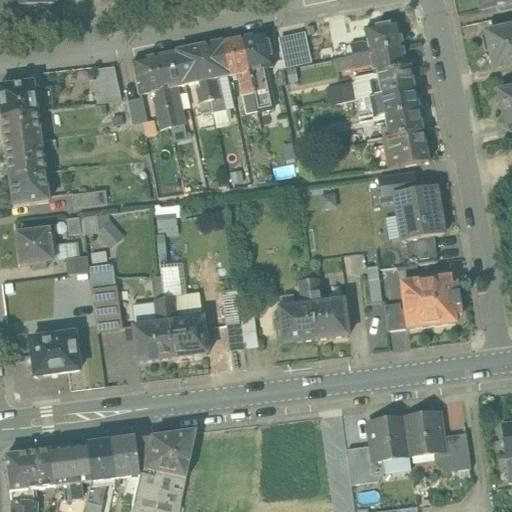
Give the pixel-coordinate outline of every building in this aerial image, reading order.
[(0,0),(0,13),(0,16),(53,9),(51,0),(0,0)] [(511,0),(478,0),(481,11),(497,7),(497,9),(511,5),(511,0)] [(398,23),(365,30),(367,43),(364,44),(362,43),(350,46),(352,57),(369,54),(403,47),(398,23)] [(511,29),(486,34),(487,36),(483,37),(486,51),(490,50),(494,70),(511,65),(511,29)] [(284,67),(311,64),(308,33),(281,36),(284,67)] [(266,34),(242,39),(254,93),(265,91),(262,76),(258,77),(257,71),(273,68),(266,34)] [(348,37),(336,39),(340,59),(352,57),(350,46),(348,37)] [(254,93),(242,39),(221,44),(228,78),(242,75),(243,80),(239,81),(242,96),(254,93)] [(221,43),(199,47),(211,102),(213,114),(225,112),(218,80),(228,78),(221,44),(221,43)] [(199,47),(177,52),(177,53),(178,53),(185,86),(199,83),(200,89),(196,90),(199,105),(211,102),(199,47)] [(403,47),(369,54),(371,65),(374,75),(376,75),(407,68),(403,47)] [(177,53),(156,58),(163,91),(171,89),(185,86),(178,53),(177,53)] [(369,54),(352,57),(354,68),(371,65),(369,54)] [(156,58),(133,63),(140,96),(156,93),(163,91),(156,58)] [(119,67),(96,69),(98,104),(121,102),(119,67)] [(407,68),(376,75),(378,86),(372,87),(374,97),(414,89),(409,68),(407,68)] [(33,84),(0,88),(0,105),(2,118),(37,114),(33,84)] [(353,84),(336,87),(340,104),(357,101),(353,84)] [(176,94),(172,95),(171,89),(163,91),(168,112),(179,109),(176,94)] [(374,97),(369,98),(374,120),(385,118),(418,111),(414,89),(374,97)] [(511,90),(498,94),(503,118),(500,123),(509,130),(511,126),(511,90)] [(163,91),(156,93),(157,98),(153,99),(156,114),(168,112),(163,91)] [(265,91),(254,93),(256,102),(267,100),(265,91)] [(254,93),(242,96),(244,96),(245,104),(256,102),(254,93)] [(142,99),(126,103),(132,126),(147,123),(142,99)] [(213,114),(211,102),(199,105),(201,115),(201,116),(213,114)] [(179,109),(168,112),(171,130),(183,127),(179,109)] [(418,111),(385,118),(387,129),(381,130),(383,140),(422,133),(418,111)] [(168,112),(156,114),(160,132),(171,130),(168,112)] [(37,114),(2,118),(6,148),(41,144),(37,114)] [(216,128),(213,114),(201,116),(201,115),(194,116),(198,132),(216,128)] [(422,133),(383,140),(389,171),(429,164),(422,133)] [(41,144),(6,148),(9,178),(45,174),(41,144)] [(45,174),(9,178),(13,208),(49,203),(45,174)] [(413,174),(380,178),(383,205),(395,202),(394,198),(411,195),(411,193),(416,192),(413,174)] [(416,192),(411,193),(411,195),(394,198),(395,202),(397,217),(403,216),(407,242),(432,238),(444,236),(436,188),(416,192)] [(106,192),(72,196),(74,210),(107,206),(106,192)] [(158,238),(179,237),(178,207),(157,208),(158,238)] [(78,220),(66,222),(67,238),(80,237),(78,220)] [(54,231),(17,236),(20,258),(19,258),(20,268),(32,266),(32,271),(46,269),(46,263),(52,263),(51,249),(56,248),(54,231)] [(407,242),(406,243),(409,268),(436,264),(432,238),(407,242)] [(87,258),(66,260),(67,276),(89,274),(87,258)] [(116,284),(115,265),(90,266),(92,285),(116,284)] [(378,267),(366,269),(370,305),(382,303),(378,267)] [(317,273),(307,274),(308,282),(317,281),(317,273)] [(450,279),(401,285),(405,310),(407,330),(456,324),(455,317),(461,317),(456,285),(451,286),(450,279)] [(308,282),(311,306),(321,305),(318,281),(317,281),(308,282)] [(308,282),(299,283),(302,307),(311,306),(308,282)] [(122,331),(116,288),(92,291),(97,335),(122,331)] [(197,296),(174,300),(177,323),(200,320),(197,296)] [(177,323),(174,300),(164,301),(167,324),(177,323)] [(167,324),(164,301),(155,302),(158,326),(167,324)] [(158,326),(155,302),(134,304),(137,328),(158,326)] [(321,305),(311,306),(316,342),(348,338),(344,302),(321,305)] [(400,305),(384,307),(387,333),(407,330),(405,310),(401,311),(400,305)] [(302,307),(279,310),(283,346),(316,342),(311,306),(302,307)] [(240,318),(241,325),(244,351),(257,349),(254,317),(240,318)] [(177,323),(167,324),(171,360),(208,356),(203,320),(200,320),(177,323)] [(137,328),(133,329),(138,365),(171,360),(167,324),(158,326),(137,328)] [(227,327),(230,353),(244,351),(241,325),(227,327)] [(74,334),(58,336),(58,338),(30,341),(34,369),(32,371),(41,379),(43,376),(79,372),(76,355),(79,354),(78,347),(75,347),(74,334)] [(439,415),(404,420),(409,459),(435,456),(445,455),(442,439),(439,415)] [(404,420),(368,425),(371,449),(373,464),(383,463),(409,459),(404,420)] [(314,421),(280,426),(289,492),(274,494),(276,511),(295,511),(344,506),(338,460),(319,463),(314,421)] [(511,426),(503,427),(506,459),(507,459),(511,458),(511,426)] [(196,434),(134,442),(138,471),(186,481),(196,434)] [(466,436),(442,439),(445,455),(435,456),(436,466),(445,475),(471,471),(466,436)] [(134,442),(109,446),(114,481),(127,480),(139,478),(138,471),(134,442)] [(109,446),(86,449),(91,484),(87,501),(84,511),(100,511),(102,504),(101,504),(105,488),(101,487),(100,483),(114,481),(109,446)] [(86,449),(50,453),(55,489),(62,488),(80,486),(91,484),(86,449)] [(371,449),(347,452),(351,487),(378,484),(385,475),(383,463),(373,464),(371,449)] [(50,453),(6,459),(12,504),(37,506),(34,492),(55,489),(50,453)] [(179,511),(186,481),(138,471),(139,478),(135,499),(132,511),(179,511)] [(139,478),(127,480),(123,497),(135,499),(139,478)] [(80,486),(62,488),(64,503),(82,501),(80,486)] [(64,503),(62,503),(58,511),(84,511),(87,501),(82,501),(64,503)]
